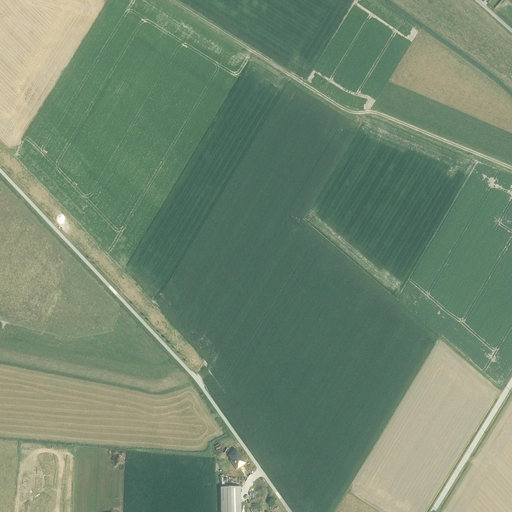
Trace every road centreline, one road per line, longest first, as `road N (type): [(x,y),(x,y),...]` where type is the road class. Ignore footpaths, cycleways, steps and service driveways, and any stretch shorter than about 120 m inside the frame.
road 1 (unclassified): [(0,169),(202,386),(290,511)]
road 2 (tertiary): [(433,511),(511,384)]
